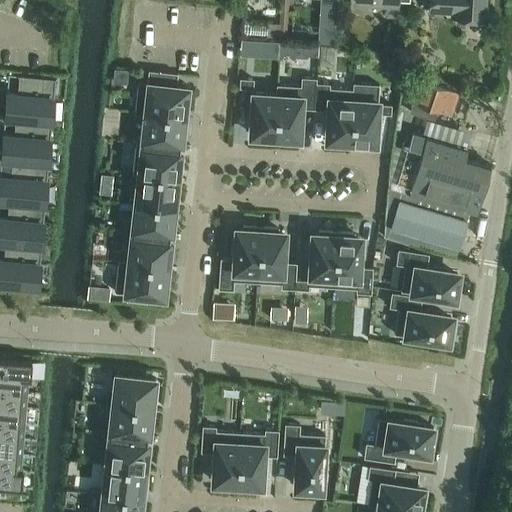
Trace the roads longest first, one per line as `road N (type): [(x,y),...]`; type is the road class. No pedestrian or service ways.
road 1 (residential): [(221,12),(184,346)]
road 2 (residential): [(470,391),(184,346)]
road 3 (unclassified): [(470,391),(511,120)]
road 4 (residential): [(184,346),(0,326)]
road 5 (residential): [(184,346),(167,511)]
road 6 (unclassified): [(451,511),(470,391)]
